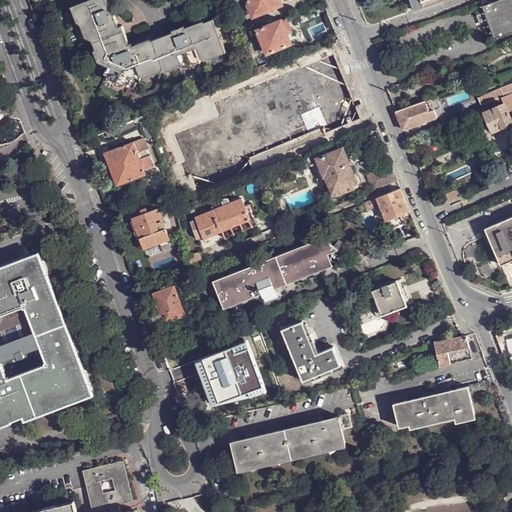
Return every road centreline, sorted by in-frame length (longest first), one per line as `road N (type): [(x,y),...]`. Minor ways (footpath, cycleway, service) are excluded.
road 1 (residential): [(338,0),(461,298),(479,312),(511,306)]
road 2 (residential): [(61,141),(163,426)]
road 3 (unknown): [(428,220),(239,312),(223,311),(210,288)]
road 4 (residential): [(61,141),(62,117),(17,0)]
road 5 (residential): [(163,426),(155,450),(161,474),(173,483),(196,466),(189,443),(173,429)]
road 6 (residential): [(0,25),(35,124),(45,138),(61,141)]
